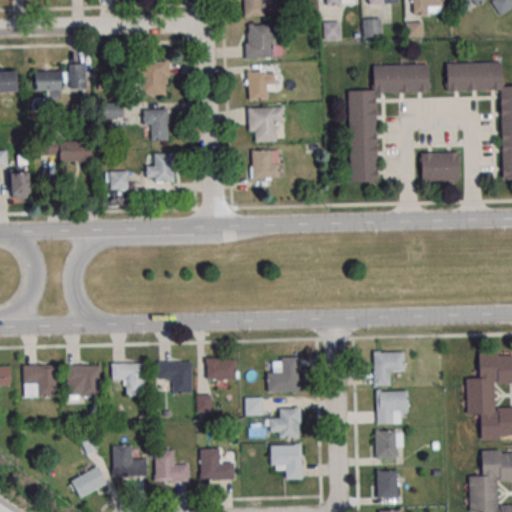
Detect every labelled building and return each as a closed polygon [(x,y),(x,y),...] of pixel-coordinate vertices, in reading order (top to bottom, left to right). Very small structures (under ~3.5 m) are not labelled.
[(271,5),(271,0),(243,0),(243,17),(263,17),(263,5),(271,5)] [(411,0),(412,13),(441,13),(441,0),(411,0)] [(455,0),(464,12),(480,0),(455,0)] [(511,7),(511,1),(511,0),(489,0),(490,0),(499,16),(511,7)] [(380,37),(380,19),(363,19),(363,37),(380,37)] [(323,21),(323,40),(339,40),(339,21),(323,21)] [(421,37),(421,21),(405,21),(405,37),(421,37)] [(273,58),(273,24),(245,24),(245,58),(273,58)] [(138,94),(167,94),(167,61),(138,61),(138,94)] [(501,61),(445,62),(446,91),(500,91),(501,179),(511,179),(511,85),(501,86),(501,61)] [(85,63),(65,64),(66,89),(86,89),(85,63)] [(429,92),(429,64),(373,65),(373,90),(348,90),(349,182),(377,182),(375,93),(429,92)] [(0,67),(0,92),(17,92),(17,67),(0,67)] [(62,70),(34,70),(34,91),(62,91),(62,70)] [(273,89),(273,71),(245,71),(245,99),(267,99),(267,89),(273,89)] [(122,118),(122,101),(100,101),(100,118),(122,118)] [(274,141),(274,123),(283,122),(283,105),(248,106),(249,141),(274,141)] [(167,139),(167,109),(143,109),(143,130),(145,130),(145,139),(167,139)] [(59,161),(93,161),(93,140),(42,140),(42,154),(59,154),(59,161)] [(249,179),(279,179),(279,150),(249,150),(249,179)] [(146,181),(172,181),(172,153),(146,153),(146,181)] [(457,153),(421,153),(421,181),(457,181),(457,153)] [(127,188),(127,170),(105,170),(105,188),(127,188)] [(10,171),(10,198),(29,198),(29,171),(10,171)] [(403,352),(373,352),(373,385),(392,385),(392,373),(403,373),(403,352)] [(478,353),(497,353),(498,357),(511,356),(511,384),(494,385),(494,408),(511,407),(511,436),(499,437),(499,440),(481,441),(480,416),(467,416),(465,379),(479,379),(478,353)] [(298,391),(298,357),(274,357),(274,367),(267,367),(267,391),(298,391)] [(235,380),(235,358),(205,358),(205,380),(235,380)] [(191,361),(158,361),(158,381),(171,381),(171,393),(191,393),(191,361)] [(145,363),(111,363),(111,382),(123,382),(123,394),(145,394),(145,363)] [(10,366),(0,365),(0,385),(10,385),(10,366)] [(22,365),(22,397),(56,397),(56,365),(22,365)] [(66,365),(66,398),(99,398),(99,365),(66,365)] [(407,390),(375,390),(375,422),(400,422),(400,414),(407,414),(407,390)] [(261,414),(261,397),(244,397),(244,414),(261,414)] [(299,407),(279,407),(279,418),(268,418),(268,437),(299,437),(299,407)] [(399,457),(399,430),(373,430),(373,457),(399,457)] [(133,445),(112,445),(112,476),(147,476),(147,456),(133,456),(133,445)] [(199,479),(232,479),(232,448),(199,448),(199,479)] [(301,476),(301,448),(270,448),(270,466),(281,466),(281,476),(301,476)] [(174,450),(155,450),(155,481),(188,481),(188,462),(174,462),(174,450)] [(481,452),(500,451),(501,455),(511,455),(511,482),(497,483),(497,506),(511,506),(511,511),(469,511),(468,477),(482,477),(481,452)] [(78,497),(106,485),(98,467),(70,479),(78,497)] [(375,497),(397,497),(397,470),(375,470),(375,497)]
